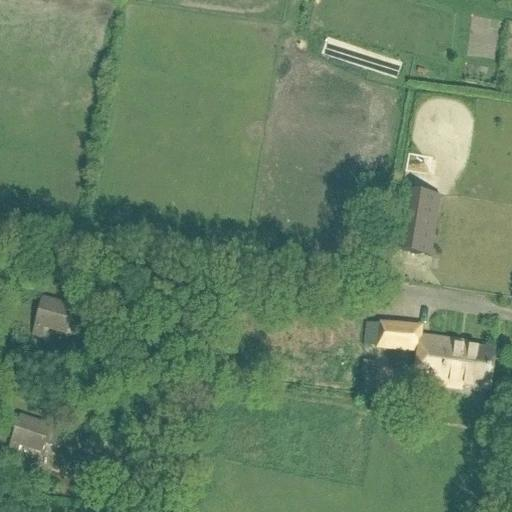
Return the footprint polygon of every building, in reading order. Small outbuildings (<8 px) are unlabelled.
[(432,259),(441,197),(402,191),(392,252),(432,259)] [(366,199),(355,219),(367,226),(378,205),(366,199)] [(67,335),(74,309),(42,300),(32,336),(42,339),(44,329),(67,335)] [(466,390),(466,388),(490,391),(495,351),(421,343),(422,332),(367,325),(365,345),(379,347),(379,348),(420,352),(417,385),(466,390)] [(363,362),(360,397),(371,398),(373,363),(363,362)] [(42,454),(51,428),(19,418),(8,453),(17,456),(20,447),(42,454)]
